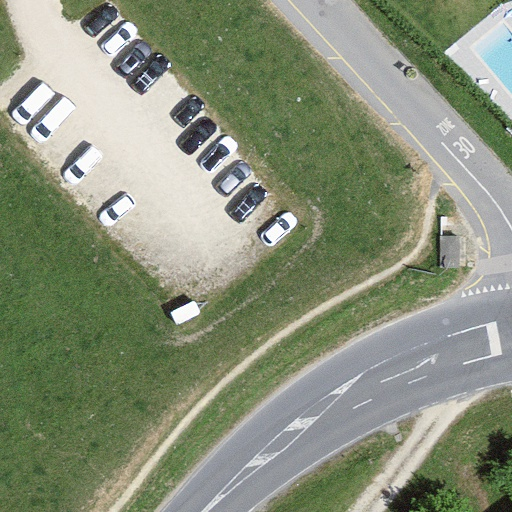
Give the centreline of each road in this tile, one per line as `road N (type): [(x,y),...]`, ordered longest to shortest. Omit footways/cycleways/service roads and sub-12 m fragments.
road 1 (tertiary): [(511,317),(369,363),(285,419),(192,511)]
road 2 (residential): [(314,0),(477,165),(511,229)]
road 3 (track): [(340,511),(409,421),(442,334)]
